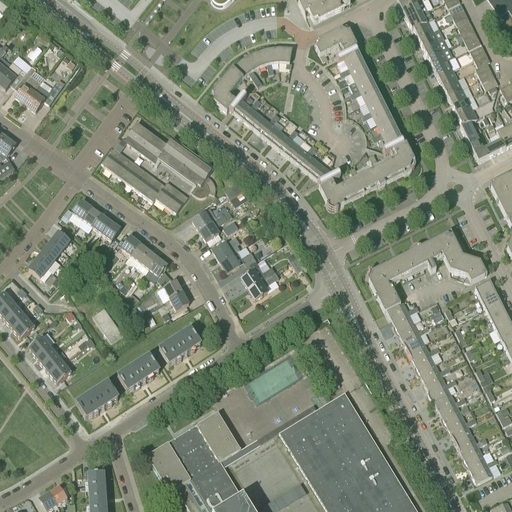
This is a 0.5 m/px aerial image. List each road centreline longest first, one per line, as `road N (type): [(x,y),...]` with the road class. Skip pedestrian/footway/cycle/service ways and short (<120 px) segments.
road 1 (tertiary): [(452,511),(339,286)]
road 2 (residential): [(302,36),(282,23),(259,25),(187,66),(104,0)]
road 3 (residential): [(241,351),(190,262),(89,185)]
road 4 (tertiary): [(322,255),(275,192),(175,108)]
road 5 (residential): [(441,173),(436,145),(366,9)]
road 6 (residential): [(111,435),(241,351)]
road 7 (residential): [(87,451),(0,344)]
road 8 (tertiary): [(175,108),(122,55),(72,25)]
road 9 (tertiary): [(72,25),(175,108)]
road 10 (residential): [(322,255),(414,211),(435,192)]
road 11 (residential): [(0,270),(72,174)]
